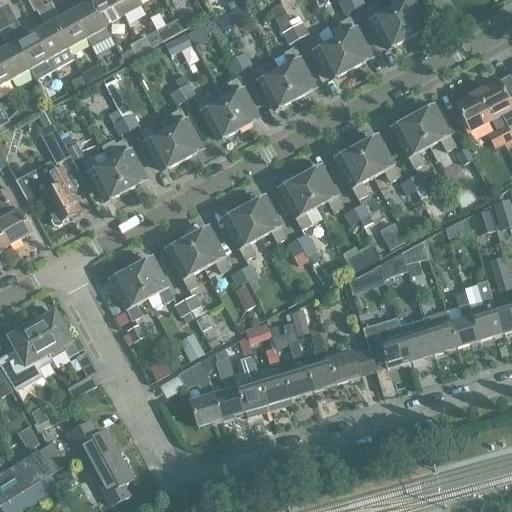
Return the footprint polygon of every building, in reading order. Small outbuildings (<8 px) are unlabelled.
[(72,15),(87,42),(91,49),(111,39),(105,29),(99,17),(98,17),(92,6),(90,6),(86,0),(79,0),(84,9),(72,15)] [(124,19),(113,0),(86,0),(90,6),(92,6),(98,17),(99,17),(105,29),(124,19)] [(113,0),(124,19),(143,8),(138,0),(113,0)] [(355,12),(349,0),(336,0),(345,17),(355,12)] [(349,0),(355,12),(365,6),(362,0),(349,0)] [(392,13),(408,42),(422,34),(420,32),(427,28),(413,2),(411,0),(399,0),(403,7),(392,13)] [(53,25),(68,52),(87,42),(72,15),(61,21),(52,4),(45,8),(53,25)] [(53,25),(45,8),(36,13),(46,29),(34,36),(53,70),(63,64),(65,67),(74,63),(68,52),(53,25)] [(221,33),(248,19),(243,8),(216,22),(220,30),(221,33)] [(408,42),(392,13),(381,19),(375,8),(366,13),(372,24),(371,24),(385,51),(392,47),(394,49),(408,42)] [(289,47),(299,42),(289,23),(285,16),(275,22),(289,47)] [(299,18),(289,23),(299,42),(309,37),(299,18)] [(183,19),(175,23),(182,34),(189,30),(183,19)] [(330,32),(351,72),(365,65),(364,62),(371,58),(357,32),(356,32),(350,21),(330,32)] [(207,37),(220,30),(216,22),(203,28),(207,37)] [(174,38),(182,34),(175,23),(168,27),(174,38)] [(6,29),(34,81),(36,83),(55,73),(53,70),(34,36),(23,42),(14,25),(6,29)] [(351,72),(330,32),(327,28),(323,30),(331,46),(324,49),(319,38),(309,43),(315,54),(315,55),(329,81),(336,77),(337,80),(351,72)] [(34,81),(6,29),(0,32),(0,35),(8,50),(0,54),(0,62),(11,83),(16,91),(34,81)] [(202,30),(188,38),(194,49),(203,45),(208,39),(202,30)] [(145,39),(137,44),(144,55),(152,51),(145,39)] [(171,58),(182,53),(176,42),(165,47),(171,58)] [(125,65),(144,55),(137,44),(130,48),(132,51),(121,57),(125,65)] [(279,74),(295,103),(309,95),(308,92),(315,89),(300,62),(300,63),(294,52),(285,57),(291,68),(279,74)] [(241,54),(234,57),(242,73),(253,67),(246,55),(243,57),(241,54)] [(232,78),(242,73),(234,57),(228,61),(230,64),(226,66),(232,78)] [(0,89),(11,83),(0,62),(0,89)] [(295,103),(279,74),(268,80),(262,69),(253,74),(259,85),(273,111),(280,108),(281,110),(295,103)] [(105,87),(118,113),(119,113),(129,133),(139,128),(115,82),(105,87)] [(223,104),(239,133),(253,126),(251,123),(258,119),(244,93),(238,82),(228,87),(234,98),(223,104)] [(498,133),(505,147),(508,153),(511,150),(511,138),(507,129),(509,128),(503,118),(511,112),(511,101),(508,94),(505,96),(499,84),(478,95),(493,123),(498,133)] [(189,85),(179,90),(186,103),(196,98),(189,85)] [(43,97),(49,108),(67,99),(61,88),(43,97)] [(176,109),(186,103),(179,90),(169,96),(176,109)] [(467,136),(493,123),(478,95),(456,107),(462,119),(459,120),(467,136)] [(239,133),(223,104),(212,110),(206,99),(197,104),(203,115),(202,115),(216,142),(223,138),(225,141),(239,133)] [(0,129),(9,124),(0,106),(0,129)] [(71,160),(67,152),(46,112),(38,117),(46,133),(40,137),(57,168),(71,160)] [(167,134),(182,163),(196,156),(195,153),(202,149),(188,123),(187,123),(181,112),(172,117),(178,128),(167,134)] [(414,121),(429,150),(441,144),(447,154),(456,149),(450,139),(450,138),(436,112),(429,116),(428,113),(414,121)] [(119,138),(129,133),(119,113),(118,113),(109,118),(119,138)] [(429,150),(414,121),(400,128),(401,131),(394,135),(409,161),(415,172),(424,167),(418,156),(429,150)] [(182,163),(167,134),(155,140),(150,130),(140,135),(146,146),(160,172),(167,168),(168,171),(182,163)] [(505,147),(498,133),(488,138),(495,152),(505,147)] [(357,151),(373,180),(384,174),(390,185),(400,180),(394,169),(380,142),(373,146),(371,144),(357,151)] [(104,154),(126,194),(140,187),(138,184),(145,180),(131,154),(125,143),(117,148),(114,143),(102,150),(104,154)] [(67,152),(71,160),(73,164),(84,158),(78,146),(67,152)] [(373,180),(357,151),(343,159),(345,161),(338,165),(352,191),(353,191),(359,202),(368,197),(362,186),(373,180)] [(456,157),(462,168),(474,162),(468,151),(456,157)] [(126,194),(104,154),(84,165),(90,176),(89,177),(103,203),(110,199),(112,202),(126,194)] [(61,172),(57,174),(51,164),(16,183),(30,210),(43,202),(53,221),(52,226),(54,230),(60,231),(63,229),(65,223),(80,215),(71,198),(75,196),(61,172)] [(301,182),(317,211),(328,204),(334,215),(343,210),(337,199),(338,199),(324,173),(317,177),(315,174),(301,182)] [(420,176),(410,182),(416,193),(427,188),(420,176)] [(317,211),(301,182),(287,189),(289,192),(282,196),(296,222),(302,233),(312,228),(306,217),(317,211)] [(406,199),(416,193),(410,182),(400,187),(406,199)] [(0,207),(7,220),(0,223),(0,241),(5,251),(33,235),(8,190),(0,193),(0,207)] [(245,212),(261,241),(272,235),(278,246),(287,241),(281,230),(267,203),(260,207),(259,204),(245,212)] [(424,211),(420,203),(413,207),(417,215),(424,211)] [(364,207),(354,212),(360,223),(370,218),(364,207)] [(511,232),(511,214),(510,209),(496,213),(503,235),(511,232)] [(261,241),(245,212),(231,220),(232,222),(225,226),(240,252),(246,263),(255,258),(249,247),(261,241)] [(350,229),(360,223),(354,212),(344,217),(350,229)] [(495,234),(489,214),(474,219),(480,239),(495,234)] [(189,242),(204,271),(216,265),(221,276),(231,271),(225,260),(211,234),(204,238),(203,235),(189,242)] [(400,235),(385,243),(391,253),(405,245),(400,235)] [(307,237),(297,243),(309,264),(319,258),(307,237)] [(204,271),(189,242),(175,250),(176,253),(169,256),(183,283),(184,283),(190,293),(199,288),(193,278),(204,271)] [(299,269),(309,264),(297,243),(287,248),(299,269)] [(422,248),(410,250),(414,267),(425,264),(422,248)] [(357,276),(379,263),(372,250),(348,263),(357,276)] [(408,275),(402,256),(380,268),(386,283),(408,275)] [(132,273),(148,302),(159,296),(165,306),(174,301),(168,291),(169,290),(154,264),(147,268),(146,265),(132,273)] [(251,267),(241,273),(247,285),(248,284),(253,294),(261,290),(256,280),(257,279),(251,267)] [(148,302),(132,273),(118,280),(119,283),(113,287),(127,313),(133,324),(142,319),(136,308),(148,302)] [(237,290),(247,285),(241,273),(231,278),(237,290)] [(498,276),(505,298),(511,295),(511,284),(509,273),(498,276)] [(375,288),(370,274),(349,286),(352,295),(375,288)] [(503,337),(495,312),(487,284),(477,287),(483,307),(470,311),(480,344),(503,337)] [(445,314),(457,351),(480,344),(470,311),(465,295),(455,298),(459,310),(445,314)] [(191,315),(201,310),(195,298),(185,303),(191,315)] [(182,319),(191,315),(185,303),(175,308),(181,320),(182,319)] [(125,316),(119,305),(109,310),(115,321),(125,316)] [(511,334),(511,307),(495,312),(503,337),(511,334)] [(311,328),(306,312),(291,316),(296,332),(311,328)] [(78,341),(72,345),(56,314),(45,320),(42,319),(36,323),(35,326),(32,327),(49,358),(50,357),(63,350),(69,361),(84,352),(78,341)] [(457,351),(445,314),(423,321),(423,322),(434,358),(457,351)] [(206,319),(197,323),(202,335),(212,330),(206,319)] [(411,365),(400,329),(398,322),(364,332),(369,351),(376,374),(387,371),(388,372),(389,372),(411,365)] [(400,329),(411,365),(434,358),(423,322),(400,329)] [(261,340),(271,337),(267,326),(258,329),(261,340)] [(37,369),(52,361),(50,357),(49,358),(32,327),(30,328),(28,328),(21,332),(21,334),(9,340),(16,352),(0,362),(0,368),(14,391),(41,376),(37,369)] [(134,345),(145,339),(139,328),(128,334),(134,345)] [(337,388),(327,356),(319,329),(310,332),(313,341),(312,342),(315,353),(313,353),(317,366),(306,370),(314,395),(337,388)] [(204,356),(193,336),(179,345),(190,364),(204,356)] [(240,344),(245,361),(253,359),(247,340),(240,344)] [(279,365),(273,345),(264,347),(270,367),(279,365)] [(314,395),(306,370),(303,360),(299,347),(289,350),(293,363),(291,364),(295,373),(283,377),(290,402),(314,395)] [(360,379),(371,376),(365,354),(353,357),(353,355),(341,359),(339,352),(327,356),(337,388),(360,381),(360,379)] [(206,375),(207,376),(213,372),(209,359),(200,365),(206,375)] [(237,391),(244,416),(246,416),(248,422),(270,415),(260,384),(253,359),(245,361),(240,363),(248,387),(237,391)] [(222,385),(224,384),(234,381),(233,378),(228,361),(218,364),(216,365),(222,385)] [(221,423),(213,398),(207,376),(206,375),(200,365),(178,378),(179,379),(185,389),(186,391),(199,388),(203,401),(191,405),(198,430),(221,423)] [(0,399),(10,393),(0,376),(0,399)] [(292,408),(290,402),(283,377),(260,384),(270,415),(292,408)] [(68,392),(74,403),(98,390),(91,378),(68,392)] [(244,416),(237,391),(234,381),(224,384),(227,394),(213,398),(221,423),(244,416)] [(184,394),(165,405),(172,416),(190,405),(184,394)] [(48,422),(42,411),(32,416),(38,427),(48,422)] [(132,498),(126,486),(133,482),(106,433),(98,438),(91,425),(68,437),(75,450),(79,448),(112,509),(132,498)] [(228,442),(226,428),(202,432),(204,445),(228,442)] [(67,467),(54,445),(38,455),(52,477),(67,467)] [(61,491),(52,477),(38,455),(15,469),(38,505),(61,491)] [(27,511),(38,505),(15,469),(0,478),(0,509),(1,509),(2,511),(27,511)] [(228,508),(249,501),(246,491),(225,498),(228,508)]
